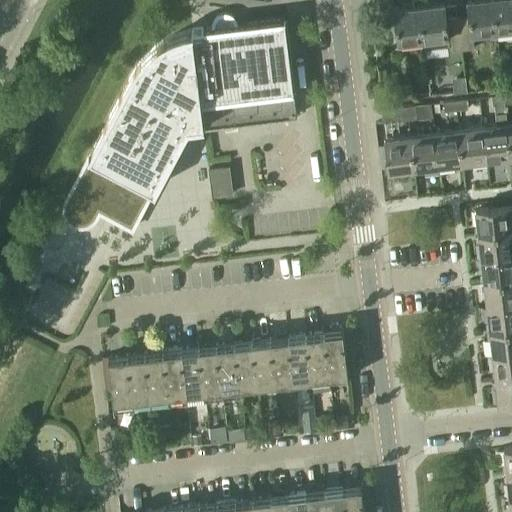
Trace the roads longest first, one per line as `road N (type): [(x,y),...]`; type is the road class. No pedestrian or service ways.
road 1 (tertiary): [(368,285),(334,0)]
road 2 (residential): [(127,468),(387,441)]
road 3 (residential): [(108,310),(368,285)]
road 4 (tertiary): [(387,441),(368,285)]
road 5 (residential): [(387,441),(511,425)]
